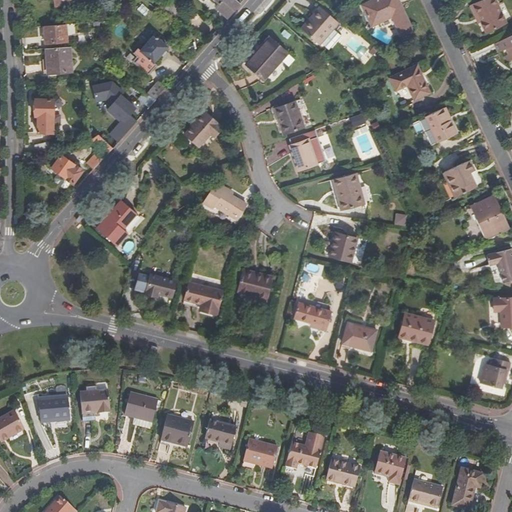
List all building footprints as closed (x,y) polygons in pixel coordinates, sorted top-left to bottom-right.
[(230,18),(241,5),(235,0),(203,0),(206,2),(206,0),(215,0),(220,4),(217,7),(230,18)] [(403,40),(415,34),(398,0),(382,0),(363,9),(373,30),(393,21),(403,40)] [(481,18),(484,24),(489,35),(509,26),(497,0),(490,0),(472,8),(477,19),(481,18)] [(171,2),(165,9),(173,16),(177,19),(183,12),(171,2)] [(341,24),(322,8),(302,30),(321,46),(323,44),(330,50),(343,36),(336,30),(341,24)] [(66,25),(44,27),(46,44),(67,42),(66,25)] [(155,35),(141,51),(154,62),(168,47),(155,35)] [(254,57),(253,56),(246,62),(264,79),(289,52),(270,36),(264,43),(266,45),(254,57)] [(511,39),(498,46),(501,55),(510,51),(511,57),(507,59),(510,65),(511,64),(511,39)] [(264,43),(253,56),(254,57),(266,45),(264,43)] [(71,47),(47,49),(47,58),(49,73),(72,71),(71,47)] [(414,99),(430,92),(417,65),(389,77),(394,90),(407,85),(414,99)] [(157,100),(167,89),(158,82),(147,94),(157,100)] [(147,94),(144,92),(138,99),(149,109),(157,100),(147,94)] [(37,117),(38,133),(52,133),(52,99),(35,99),(35,117),(37,117)] [(275,109),(279,118),(281,118),(287,134),(306,127),(297,101),(275,109)] [(426,116),(439,142),(458,133),(446,107),(426,116)] [(197,121),(192,127),(185,135),(197,145),(209,133),(213,136),(220,127),(204,113),(197,121)] [(108,155),(138,121),(127,114),(109,135),(103,131),(98,137),(96,137),(90,144),(101,150),(108,155)] [(281,118),(279,118),(285,135),(287,134),(281,118)] [(290,144),(292,153),(296,152),(297,158),(294,159),(298,170),(317,164),(307,133),(290,139),(291,143),(290,144)] [(35,145),(35,153),(50,151),(49,143),(35,145)] [(108,155),(101,150),(87,166),(94,170),(108,155)] [(52,167),(58,172),(71,182),(73,183),(83,170),(62,154),(52,167)] [(445,172),(457,196),(478,187),(472,173),(477,171),(472,159),(445,172)] [(71,182),(58,172),(54,177),(56,181),(63,187),(66,187),(71,182)] [(332,179),(336,195),(338,194),(342,209),(364,203),(356,173),(332,179)] [(215,182),(203,203),(213,208),(215,205),(230,214),(238,199),(232,195),(233,192),(215,182)] [(472,206),(488,239),(511,228),(496,195),(472,206)] [(122,230),(136,215),(121,201),(96,229),(116,247),(127,235),(122,230)] [(334,247),(332,247),(330,256),(351,261),(357,237),(338,232),(334,247)] [(500,269),(503,282),(511,280),(511,248),(487,253),(491,271),(500,269)] [(273,276),(262,274),(261,276),(242,271),(237,292),(258,297),(267,299),(273,276)] [(172,297),(176,281),(150,276),(145,294),(156,297),(157,293),(172,297)] [(201,309),(218,313),(224,290),(190,282),(185,299),(202,304),(201,309)] [(501,312),(501,328),(511,327),(511,298),(492,299),(493,312),(501,312)] [(312,323),(329,328),(333,311),(298,302),(294,319),(312,323)] [(398,336),(428,344),(435,321),(404,313),(398,336)] [(327,332),(329,328),(312,323),(311,328),(327,332)] [(342,345),(371,352),(377,331),(348,323),(342,345)] [(505,382),(510,365),(491,360),(489,367),(483,366),(478,384),(500,390),(502,381),(505,382)] [(97,413),(97,415),(109,414),(107,391),(79,394),(81,415),(97,413)] [(124,416),(152,422),(157,400),(129,393),(124,416)] [(51,421),(51,422),(69,421),(67,397),(38,400),(41,422),(51,421)] [(7,440),(24,430),(14,412),(0,420),(0,441),(0,442),(7,438),(7,440)] [(160,439),(187,446),(194,422),(166,415),(160,439)] [(205,438),(222,443),(221,447),(230,450),(236,426),(209,420),(205,438)] [(242,461),(271,469),(277,448),(247,440),(242,461)] [(296,469),(297,464),(315,468),(320,450),(291,442),(285,467),(296,469)] [(374,473),(389,478),(388,482),(399,485),(406,458),(379,452),(374,473)] [(332,459),(326,479),(356,487),(361,467),(332,459)] [(462,468),(453,504),(470,509),(476,486),(481,487),(485,474),(462,468)] [(408,501),(437,509),(442,488),(413,480),(408,501)] [(72,511),(75,510),(60,497),(46,511),(72,511)] [(184,511),(186,508),(159,502),(156,511),(184,511)]
